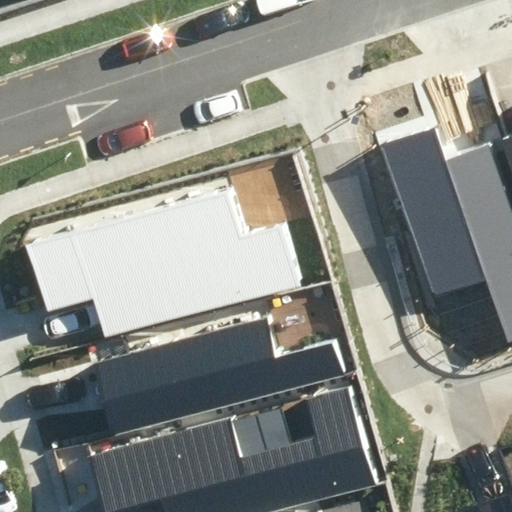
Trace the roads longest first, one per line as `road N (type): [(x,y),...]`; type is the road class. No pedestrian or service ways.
road 1 (residential): [(301,16),(388,323),(433,385),(496,409),(511,404)]
road 2 (residential): [(0,106),(301,16)]
